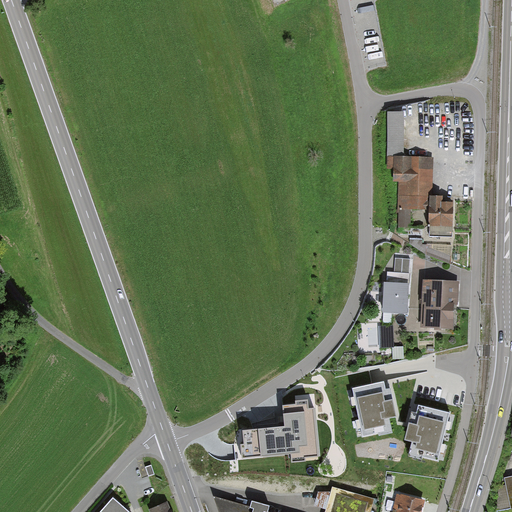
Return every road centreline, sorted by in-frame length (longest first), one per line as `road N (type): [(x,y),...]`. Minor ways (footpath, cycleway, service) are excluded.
road 1 (residential): [(364,103),(481,89),(478,296),(468,378),(435,511)]
road 2 (secondary): [(159,424),(8,0)]
road 3 (residential): [(364,103),(358,292),(315,359),(166,443)]
road 4 (primary): [(504,326),(510,0)]
road 5 (track): [(0,265),(19,306),(126,382),(146,385)]
road 6 (primary): [(469,511),(491,438),(504,326)]
road 7 (unknown): [(186,496),(220,445),(241,429),(325,395)]
